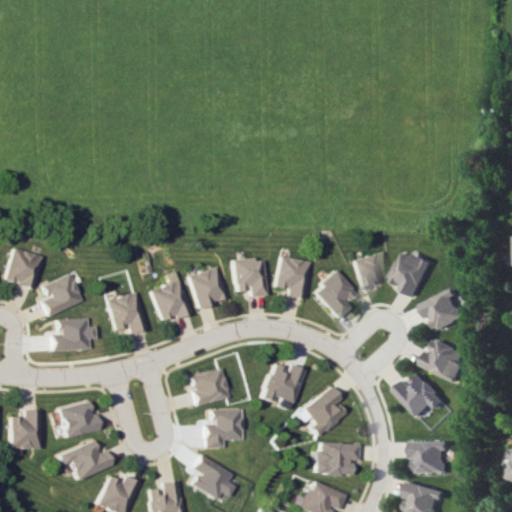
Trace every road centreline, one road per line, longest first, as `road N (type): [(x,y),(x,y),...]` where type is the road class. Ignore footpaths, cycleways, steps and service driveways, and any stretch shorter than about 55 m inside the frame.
road 1 (residential): [(0,374),(105,372),(249,329),(312,338),(352,367)]
road 2 (residential): [(367,511),(383,437),(374,400),(352,367)]
